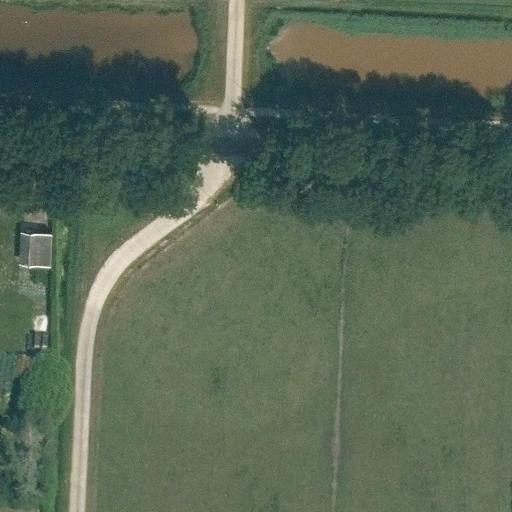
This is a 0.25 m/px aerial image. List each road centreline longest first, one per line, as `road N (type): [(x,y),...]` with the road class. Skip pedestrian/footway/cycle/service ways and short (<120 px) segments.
road 1 (track): [(240,0),(237,88),(219,180),(118,266),(92,316),(80,511)]
road 2 (tertiary): [(511,157),(0,131)]
